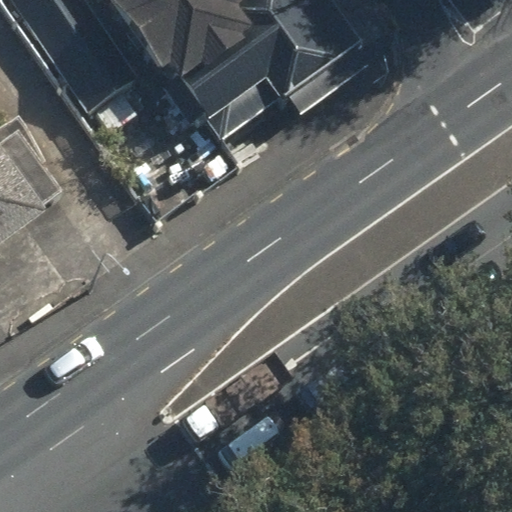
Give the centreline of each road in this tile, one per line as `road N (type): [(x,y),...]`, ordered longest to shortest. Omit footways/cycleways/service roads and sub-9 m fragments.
road 1 (primary): [(0,458),(279,241),(502,84)]
road 2 (primary): [(511,237),(131,511)]
road 3 (unknown): [(0,62),(140,261)]
